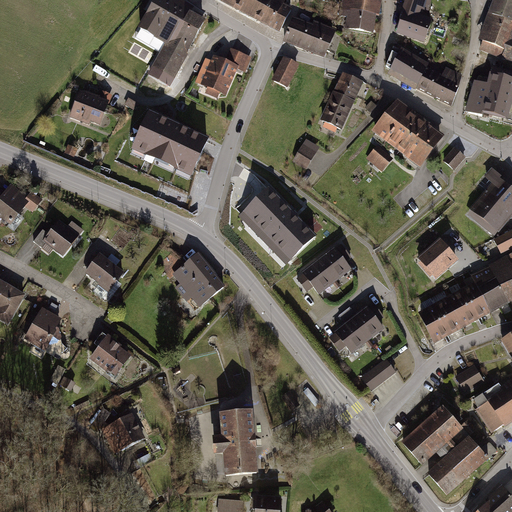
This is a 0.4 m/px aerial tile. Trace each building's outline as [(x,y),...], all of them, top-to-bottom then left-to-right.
[(176,0),(154,0),(135,32),(151,41),(149,44),(162,52),(152,68),(173,81),(206,26),(189,16),(193,10),(176,0)] [(213,0),(213,1),(279,35),(293,9),(284,5),(286,0),(213,0)] [(348,14),(346,27),(367,30),(369,16),(377,18),(379,0),(340,0),(338,12),(348,14)] [(413,0),(402,28),(433,40),(444,14),(435,11),(439,0),(413,0)] [(511,0),(495,0),(479,43),(483,45),(480,52),(511,63),(511,0)] [(314,29),(294,21),(286,42),(325,57),(334,33),(315,25),(314,29)] [(403,49),(388,76),(416,92),(418,90),(453,108),(463,75),(447,67),(443,75),(429,68),(430,65),(403,49)] [(249,58),(231,50),(225,63),(213,58),(200,88),(207,90),(205,95),(218,101),(220,96),(226,98),(238,71),(242,74),(249,58)] [(285,61),(275,82),(287,88),(298,67),(285,61)] [(345,76),(323,122),(343,131),(364,84),(345,76)] [(476,83),(468,114),(484,118),(484,116),(506,122),(511,98),(511,81),(491,76),(488,87),(476,83)] [(80,91),(69,118),(89,126),(90,124),(100,127),(113,96),(99,90),(96,97),(80,91)] [(397,103),(375,132),(419,166),(440,138),(429,129),(430,128),(397,103)] [(209,144),(151,115),(134,150),(192,179),(209,144)] [(303,146),(293,163),(306,172),(317,155),(303,146)] [(378,147),(366,160),(382,173),(394,160),(378,147)] [(465,159),(455,150),(445,162),(455,170),(465,159)] [(494,185),(470,213),(494,233),(511,212),(511,190),(499,179),(500,179),(492,172),(486,179),(494,185)] [(269,187),(239,215),(286,264),(316,236),(269,187)] [(2,188),(0,190),(0,220),(10,227),(26,203),(2,188)] [(56,217),(43,233),(64,250),(77,234),(56,217)] [(511,233),(494,242),(502,256),(511,250),(511,233)] [(441,242),(418,261),(437,283),(459,263),(441,242)] [(352,259),(342,246),(297,280),(308,294),(312,290),(319,299),(352,273),(345,264),(352,259)] [(99,252),(84,269),(105,287),(120,270),(99,252)] [(200,257),(177,275),(200,305),(223,287),(200,257)] [(511,258),(418,309),(437,343),(511,301),(511,258)] [(0,280),(0,317),(6,322),(24,297),(0,280)] [(39,304),(23,331),(42,342),(58,315),(39,304)] [(384,319),(374,305),(329,340),(340,353),(345,349),(351,357),(385,332),(378,323),(384,319)] [(511,333),(502,339),(511,356),(511,333)] [(105,334),(87,357),(112,376),(130,353),(105,334)] [(397,374),(386,360),(361,379),(372,393),(397,374)] [(457,376),(468,392),(488,380),(477,363),(457,376)] [(511,382),(487,399),(489,401),(476,409),(492,432),(504,424),(505,425),(511,420),(511,382)] [(301,407),(290,392),(282,398),(293,413),(301,407)] [(424,467),(462,432),(442,409),(403,444),(424,467)] [(144,438),(132,411),(106,422),(118,449),(144,438)] [(225,460),(226,478),(258,476),(253,413),(222,416),(224,442),(215,443),(216,461),(225,460)] [(489,458),(470,438),(430,475),(448,495),(489,458)] [(511,498),(505,491),(480,511),(510,511),(511,511),(511,498)] [(220,500),(218,511),(245,511),(246,503),(220,500)] [(259,502),(257,511),(283,511),(284,503),(259,502)]
